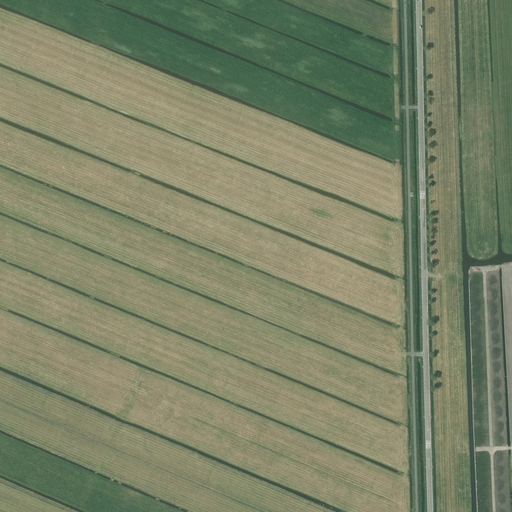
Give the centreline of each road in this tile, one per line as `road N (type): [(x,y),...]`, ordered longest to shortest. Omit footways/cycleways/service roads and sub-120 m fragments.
road 1 (tertiary): [(429,511),(417,0)]
road 2 (track): [(493,511),(483,269)]
